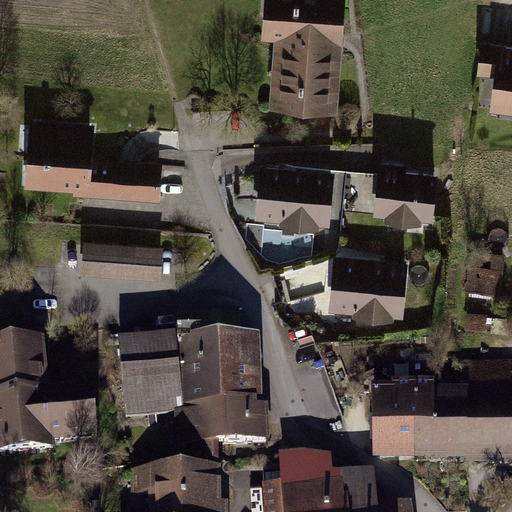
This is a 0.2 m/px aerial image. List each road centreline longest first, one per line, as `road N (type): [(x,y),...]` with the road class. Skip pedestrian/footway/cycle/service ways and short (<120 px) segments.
road 1 (residential): [(196,154),(303,421),(332,446),(401,481),(429,511)]
road 2 (track): [(141,0),(196,154)]
